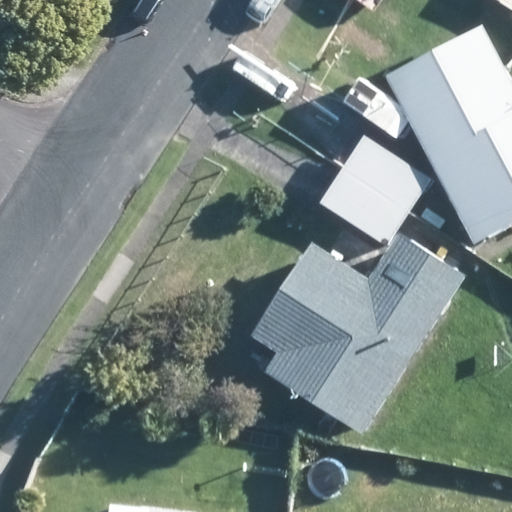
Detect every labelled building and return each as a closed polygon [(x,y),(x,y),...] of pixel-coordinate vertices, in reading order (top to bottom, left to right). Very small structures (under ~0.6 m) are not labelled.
[(511,48),(501,27),(404,75),(453,174),(490,244),(511,232),(511,48)] [(440,179),(397,152),(375,137),(355,167),(353,173),(418,214),(433,191),(440,179)] [(398,247),(418,214),(353,173),(332,205),(398,247)] [(378,434),(481,276),(415,232),(404,250),(384,280),(370,271),(329,244),(269,336),(295,353),(282,373),(378,434)] [(350,511),(351,477),(305,476),(304,511),(350,511)]
